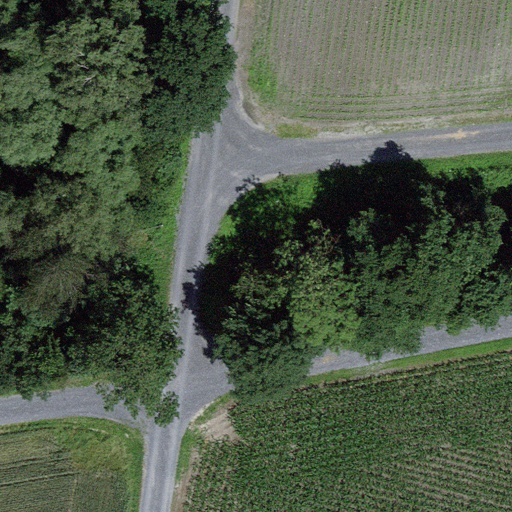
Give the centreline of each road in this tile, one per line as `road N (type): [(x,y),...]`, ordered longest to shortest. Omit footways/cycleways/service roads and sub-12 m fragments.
road 1 (track): [(0,423),(511,330)]
road 2 (track): [(226,0),(152,511)]
road 3 (track): [(205,175),(511,137)]
